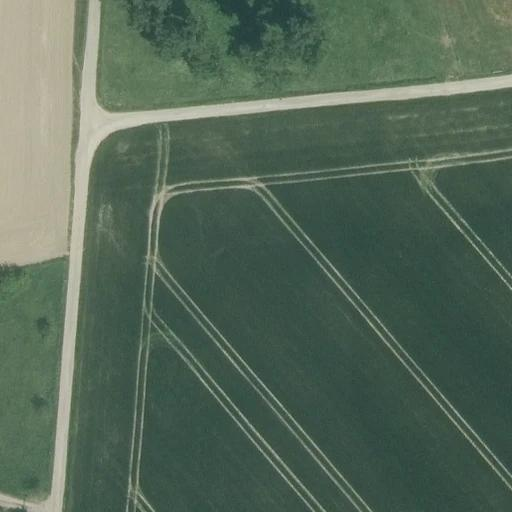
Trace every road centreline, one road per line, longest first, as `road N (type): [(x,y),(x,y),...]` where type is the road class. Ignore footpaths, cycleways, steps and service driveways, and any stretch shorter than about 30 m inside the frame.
road 1 (track): [(59,511),(95,0)]
road 2 (track): [(86,128),(511,83)]
